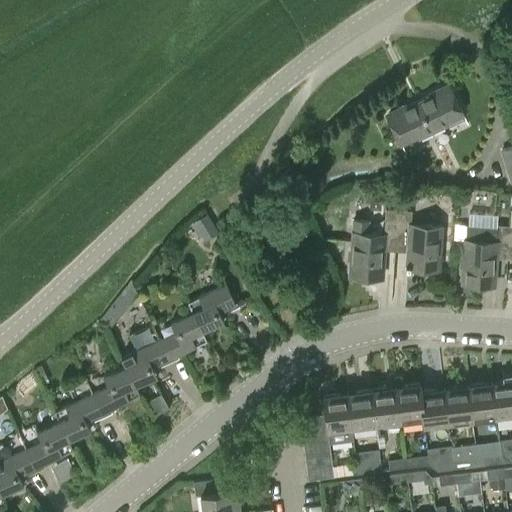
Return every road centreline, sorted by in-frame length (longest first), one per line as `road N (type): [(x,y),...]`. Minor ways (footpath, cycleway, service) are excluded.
road 1 (tertiary): [(0,342),(284,79),(401,0)]
road 2 (unclassified): [(255,390),(296,356),(340,339),(404,329),(511,332)]
road 3 (unclassified): [(105,511),(255,390)]
road 4 (residential): [(295,511),(282,431),(255,390)]
